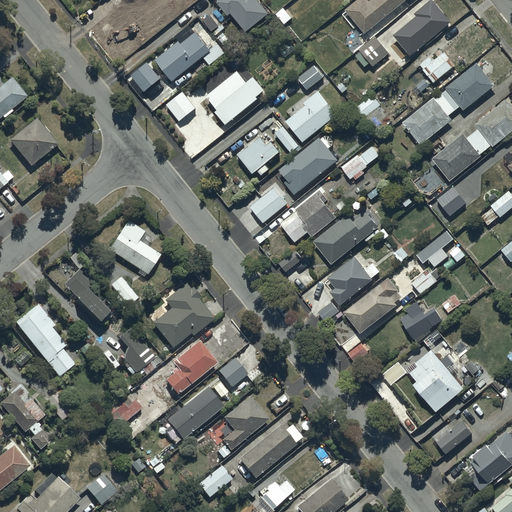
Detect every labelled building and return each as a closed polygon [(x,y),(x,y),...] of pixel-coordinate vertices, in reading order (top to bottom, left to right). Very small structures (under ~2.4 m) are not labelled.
[(123,0),(103,17),(112,28),(114,26),(122,37),(165,4),(162,0),(123,0)] [(216,0),(213,3),(224,17),(227,14),(236,27),(232,30),(237,37),(265,15),(253,0),(216,0)] [(361,35),(403,0),(368,0),(364,4),(360,0),(354,0),(341,11),(361,35)] [(413,17),(389,37),(406,57),(447,23),(429,1),(411,16),(413,17)] [(210,32),(219,24),(209,14),(200,22),(210,32)] [(178,41),(155,60),(172,81),(202,57),(209,66),(224,53),(217,44),(208,51),(194,33),(180,44),(178,41)] [(389,53),(375,37),(367,42),(358,50),(372,67),(389,53)] [(429,84),(430,85),(452,65),(438,49),(432,55),(430,54),(416,66),(420,70),(418,72),(424,78),(413,87),(419,93),(429,84)] [(146,62),(130,76),(145,93),(161,80),(146,62)] [(429,98),(399,123),(417,145),(448,120),(446,117),(456,108),(460,112),(491,86),(473,65),(442,90),(443,92),(432,101),(429,98)] [(322,77),(314,66),(298,79),(307,89),(322,77)] [(232,72),(201,98),(212,112),(210,114),(221,128),(254,101),(253,99),(261,93),(248,78),(241,84),(232,72)] [(0,119),(0,120),(9,112),(8,111),(24,98),(8,78),(0,84),(0,119)] [(280,125),(282,123),(299,144),(334,115),(315,93),(300,105),(301,106),(286,119),(276,108),(270,113),(280,125)] [(193,110),(179,94),(163,107),(176,123),(193,110)] [(373,94),(353,109),(361,119),(380,105),(373,94)] [(489,149),(511,129),(511,114),(501,101),(472,126),(475,130),(467,137),(481,153),(488,147),(489,149)] [(55,144),(34,119),(9,140),(8,141),(29,166),(55,144)] [(273,141),(276,139),(287,154),(296,147),(280,127),(271,135),(272,136),(270,138),(273,141)] [(460,136),(429,161),(428,161),(446,183),(478,158),(476,157),(480,154),(468,138),(464,141),(460,136)] [(319,137),(278,170),(287,181),(284,183),(294,195),(337,160),(319,137)] [(256,138),(233,156),(248,176),(254,171),(258,177),(266,170),(261,164),(275,153),(268,143),(263,147),(256,138)] [(360,170),(377,157),(370,148),(359,156),(357,154),(338,169),(347,181),(350,178),(353,181),(363,174),(360,170)] [(0,187),(10,178),(5,172),(1,175),(0,174),(0,187)] [(287,204),(274,187),(250,207),(263,223),(287,204)] [(453,187),(437,199),(450,216),(466,204),(453,187)] [(292,214),(277,226),(291,243),(304,233),(309,239),(334,219),(321,203),(324,201),(316,191),(291,212),(292,214)] [(485,202),(489,206),(487,207),(489,209),(479,218),(480,218),(486,225),(495,217),(497,219),(511,205),(511,198),(506,192),(498,200),(497,199),(493,195),(485,202)] [(345,217),(310,243),(328,266),(376,229),(363,213),(350,223),(345,217)] [(145,234),(128,222),(109,252),(148,277),(161,256),(139,243),(145,234)] [(443,231),(414,256),(421,264),(425,261),(431,269),(445,258),(438,250),(450,240),(443,231)] [(511,240),(498,252),(509,263),(511,260),(511,240)] [(454,246),(450,249),(451,251),(447,254),(455,263),(463,256),(454,246)] [(400,248),(391,255),(397,264),(407,256),(400,248)] [(292,251),(276,265),(283,274),(300,260),(292,251)] [(76,254),(64,267),(71,274),(76,269),(79,271),(80,270),(86,265),(76,254)] [(352,259),(324,280),(332,290),(326,294),(336,307),(369,282),(367,279),(378,270),(372,262),(361,271),(352,259)] [(79,271),(64,285),(79,301),(77,303),(100,327),(111,317),(109,315),(113,310),(105,301),(100,306),(87,293),(92,288),(81,276),(83,275),(79,271)] [(425,271),(409,284),(418,296),(434,283),(425,271)] [(121,278),(111,287),(129,308),(139,300),(137,296),(139,294),(136,290),(133,292),(121,278)] [(394,291),(386,281),(386,282),(384,279),(376,285),(377,287),(340,314),(357,335),(393,306),(391,304),(398,299),(393,292),(394,291)] [(153,319),(174,344),(192,330),(195,333),(216,316),(200,295),(203,293),(195,283),(190,286),(188,283),(168,299),(172,304),(153,319)] [(449,313),(461,304),(454,295),(447,300),(449,303),(444,306),(449,313)] [(442,320),(434,309),(432,309),(425,299),(418,304),(416,301),(404,309),(407,314),(399,320),(413,339),(415,338),(418,342),(432,332),(430,329),(442,320)] [(329,303),(314,314),(322,323),(336,312),(329,303)] [(24,329),(21,332),(60,380),(76,366),(63,350),(67,347),(52,329),(56,326),(38,306),(18,322),(24,329)] [(158,363),(153,357),(157,353),(132,325),(117,338),(131,352),(121,360),(126,366),(129,363),(139,373),(144,369),(144,368),(148,373),(158,363)] [(446,346),(435,332),(421,343),(428,351),(412,364),(411,363),(402,370),(396,362),(379,376),(388,386),(404,373),(412,384),(407,388),(415,398),(418,396),(431,413),(460,389),(444,369),(451,364),(445,356),(440,360),(438,358),(435,361),(432,357),(446,346)] [(200,336),(175,357),(174,357),(178,362),(172,367),(174,369),(166,376),(178,391),(217,358),(200,336)] [(351,363),(367,351),(360,343),(345,355),(351,363)] [(88,344),(79,350),(90,364),(98,357),(88,344)] [(235,358),(219,371),(232,387),(249,374),(235,358)] [(496,378),(489,384),(496,391),(503,385),(502,384),(510,376),(507,372),(497,380),(496,378)] [(11,397),(0,406),(23,434),(28,441),(30,440),(40,451),(48,445),(40,434),(42,433),(38,428),(40,427),(37,423),(44,417),(35,406),(37,405),(33,399),(31,401),(27,396),(27,395),(20,386),(9,394),(11,397)] [(209,387),(167,419),(183,439),(224,406),(209,387)] [(252,391),(225,413),(235,426),(223,435),(232,446),(271,414),(252,391)] [(73,413),(56,393),(45,403),(62,422),(73,413)] [(118,396),(105,409),(120,426),(122,425),(131,434),(142,424),(134,415),(143,406),(136,399),(128,406),(118,396)] [(432,436),(428,439),(441,456),(471,433),(457,415),(431,435),(432,436)] [(241,454),(256,474),(299,440),(297,438),(303,434),(292,421),(287,425),(283,420),(241,454)] [(511,464),(511,439),(506,432),(486,448),(484,445),(465,460),(469,464),(464,468),(470,475),(468,477),(479,491),(511,464)] [(0,491),(29,469),(13,448),(0,458),(0,491)] [(223,462),(199,481),(210,495),(234,476),(223,462)] [(54,471),(32,493),(29,490),(17,502),(26,511),(63,511),(82,493),(61,471),(58,474),(54,471)] [(103,471),(87,485),(101,501),(117,487),(103,471)] [(332,474),(297,502),(305,511),(332,511),(351,497),(332,474)] [(511,475),(507,479),(511,484),(511,486),(503,494),(505,496),(490,508),(492,511),(507,511),(511,508),(511,475)] [(274,480),(259,492),(263,496),(261,498),(271,510),(296,490),(285,477),(277,484),(274,480)]
